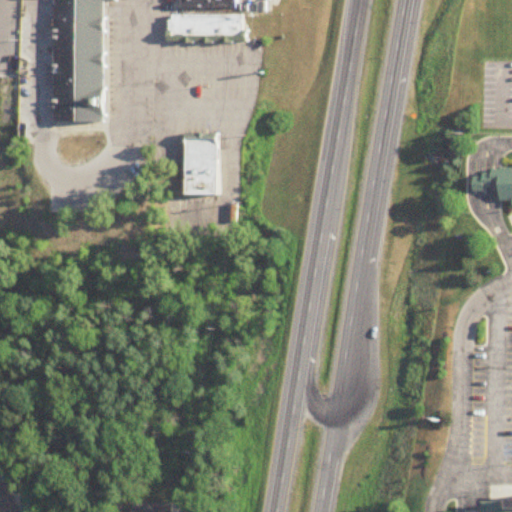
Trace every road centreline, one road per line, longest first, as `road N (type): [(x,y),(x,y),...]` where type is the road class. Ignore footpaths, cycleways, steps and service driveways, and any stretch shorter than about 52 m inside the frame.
road 1 (primary): [(335,415),(404,0)]
road 2 (primary): [(339,135),(277,511)]
road 3 (primary): [(339,135),(338,220),(311,387),(315,404),(335,415)]
road 4 (primary): [(361,0),(339,135)]
